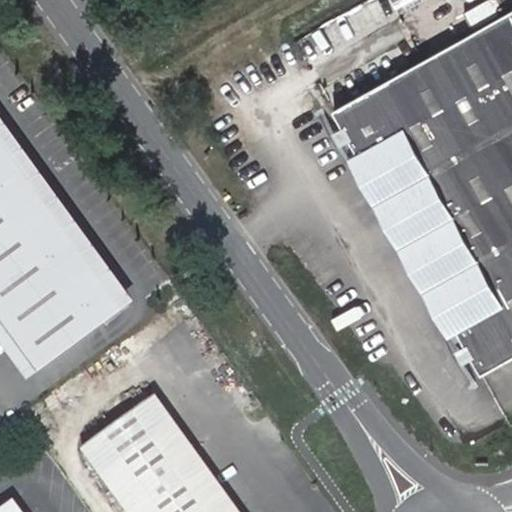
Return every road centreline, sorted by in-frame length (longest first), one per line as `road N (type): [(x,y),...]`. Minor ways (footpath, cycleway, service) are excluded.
road 1 (tertiary): [(363,426),(52,0)]
road 2 (unknown): [(0,106),(131,283),(34,374),(16,381),(0,366)]
road 3 (tertiary): [(465,502),(434,488),(363,426)]
